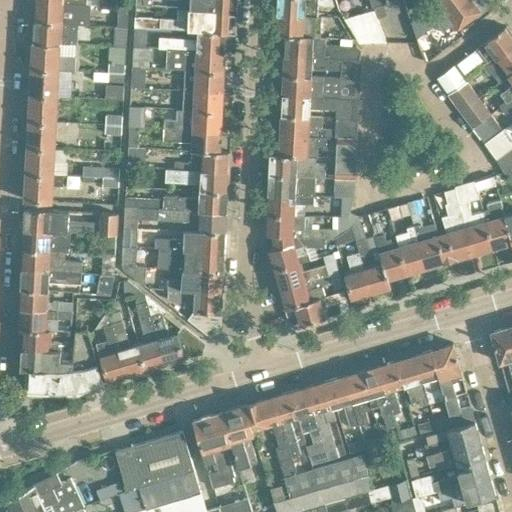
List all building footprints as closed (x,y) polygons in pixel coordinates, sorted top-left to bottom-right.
[(83,3),(63,2),(35,0),(34,21),(76,23),(87,24),(88,3),(83,3)] [(176,0),(176,8),(209,10),(237,11),(237,0),(176,0)] [(331,0),(277,0),(277,13),(316,15),(317,5),(321,5),(333,6),(331,0)] [(370,0),(373,7),(374,7),(378,18),(387,15),(383,4),(387,3),(385,0),(370,0)] [(418,0),(407,8),(415,19),(429,8),(422,0),(418,0)] [(415,19),(411,22),(417,38),(436,24),(442,32),(451,24),(456,30),(459,27),(480,11),(471,0),(439,0),(438,1),(429,8),(415,19)] [(126,26),(128,5),(118,5),(116,25),(126,26)] [(237,11),(209,10),(176,8),(176,17),(134,15),(133,27),(135,27),(147,27),(198,29),(226,31),(226,32),(236,32),(237,11)] [(344,17),(359,42),(372,42),(386,41),(374,9),(344,17)] [(276,34),(286,35),(286,34),(313,36),(313,37),(320,37),(321,16),(316,15),(277,13),(276,34)] [(75,44),(76,23),(34,21),(33,41),(60,43),(75,44)] [(126,26),(116,25),(114,25),(113,44),(125,45),(126,26)] [(511,47),(511,33),(506,26),(475,49),(483,59),(478,63),(483,69),(484,69),(511,47)] [(146,46),(147,27),(135,27),(133,46),(150,47),(146,46)] [(158,48),(166,48),(225,52),(226,32),(226,31),(198,29),(197,37),(159,35),(158,48)] [(286,34),(286,35),(285,55),(323,57),(360,59),(360,49),(356,45),(353,45),(324,43),(324,37),(320,37),(313,37),(313,36),(286,34)] [(32,67),(59,68),(73,69),(74,57),(59,57),(60,43),(33,41),(32,67)] [(132,66),(145,67),(149,67),(150,47),(133,46),(132,66)] [(500,82),(509,76),(511,73),(511,47),(484,69),(490,76),(493,73),(500,82)] [(224,72),(225,52),(166,48),(165,68),(185,69),(224,72)] [(360,59),(323,57),(285,55),(284,74),(311,75),(311,68),(340,69),(340,77),(360,78),(361,59),(360,59)] [(108,71),(124,72),(124,62),(108,61),(108,71)] [(457,62),(437,77),(450,95),(470,80),(457,62)] [(145,84),(145,67),(132,66),(131,85),(142,86),(142,84),(145,84)] [(57,95),(59,68),(32,67),(31,94),(57,95)] [(223,91),(224,72),(185,69),(184,89),(223,91)] [(123,81),(124,72),(108,71),(108,81),(123,81)] [(284,74),(283,93),(359,97),(360,78),(340,77),(311,75),(284,74)] [(470,80),(450,95),(455,103),(461,111),(482,96),(470,80)] [(122,99),(123,85),(106,84),(105,98),(122,99)] [(131,85),(130,106),(141,106),(142,86),(131,85)] [(222,110),(223,91),(184,89),(183,108),(222,110)] [(320,108),(335,109),(335,117),(358,118),(359,97),(283,93),(282,114),(310,115),(310,108),(320,108)] [(29,119),(56,120),(57,95),(31,94),(29,119)] [(482,96),(461,111),(473,127),(494,112),(482,96)] [(511,99),(508,102),(501,107),(506,114),(511,109),(511,99)] [(221,131),(222,110),(183,108),(176,108),(176,118),(130,115),(129,125),(139,126),(163,127),(221,131)] [(494,112),(473,127),(484,142),(505,127),(494,112)] [(105,123),(121,124),(122,114),(106,113),(105,123)] [(282,114),(281,134),(324,136),(325,128),(320,128),(320,124),(323,123),(323,116),(310,115),(282,114)] [(337,137),(358,138),(358,118),(335,117),(334,137),(337,137)] [(29,119),(28,145),(55,147),(56,120),(29,119)] [(121,133),(121,124),(105,123),(105,133),(121,133)] [(138,146),(139,126),(129,125),(128,146),(138,146)] [(221,131),(163,127),(162,140),(192,141),(191,150),(201,150),(220,151),(220,150),(221,131)] [(511,136),(505,127),(484,142),(497,158),(511,146),(511,136)] [(280,153),(280,154),(315,156),(317,156),(318,144),(329,144),(330,137),(324,136),(281,134),(280,153)] [(337,137),(336,157),(356,158),(358,138),(337,137)] [(53,173),(55,147),(28,145),(26,172),(53,173)] [(128,146),(127,161),(145,162),(146,146),(138,146),(128,146)] [(511,146),(497,158),(503,169),(511,165),(511,146)] [(119,163),(120,150),(105,149),(104,162),(119,163)] [(230,151),(220,150),(220,151),(201,150),(191,150),(191,162),(190,170),(229,172),(230,151)] [(270,153),(269,172),(308,174),(307,176),(313,176),(323,177),(324,168),(324,162),(315,162),(315,156),(280,154),(280,153),(270,153)] [(336,157),(335,177),(355,178),(356,158),(336,157)] [(140,165),(127,164),(126,182),(139,182),(140,165)] [(511,165),(503,169),(505,173),(511,173),(511,165)] [(103,176),(118,176),(119,167),(103,166),(103,176)] [(228,192),(229,172),(190,170),(166,168),(165,182),(200,184),(199,190),(228,192)] [(26,172),(25,199),(52,201),(53,186),(63,186),(64,174),(53,173),(26,172)] [(307,176),(308,174),(269,172),(268,193),(312,195),(313,176),(307,176)] [(493,175),(475,181),(478,189),(496,184),(493,175)] [(118,186),(118,176),(103,176),(102,185),(118,186)] [(334,196),(342,196),(355,197),(355,178),(335,177),(334,196)] [(480,197),(478,189),(475,181),(454,188),(474,253),(494,247),(483,209),(473,213),(469,200),(480,197)] [(449,214),(442,216),(447,232),(442,233),(450,260),(474,253),(454,188),(445,191),(448,202),(446,203),(449,214)] [(227,212),(228,192),(199,190),(199,197),(163,195),(163,199),(162,208),(227,212)] [(312,203),(312,195),(268,193),(267,214),(303,215),(303,203),(312,203)] [(125,205),(138,206),(158,207),(162,208),(163,199),(126,196),(125,205)] [(342,196),(341,217),(348,218),(350,211),(355,197),(342,196)] [(422,221),(416,198),(407,201),(411,213),(414,224),(421,222),(422,221)] [(488,208),(483,209),(494,247),(511,242),(504,215),(500,200),(487,204),(488,208)] [(138,226),(138,206),(125,205),(124,225),(138,226)] [(227,212),(162,208),(158,207),(158,219),(198,221),(198,230),(226,231),(227,212)] [(70,219),(70,210),(25,208),(24,227),(69,229),(101,231),(115,232),(116,212),(99,212),(99,221),(70,219)] [(267,214),(266,234),(273,234),(273,233),(295,234),(295,235),(324,237),(335,237),(334,236),(351,225),(360,215),(350,211),(348,218),(341,217),(337,217),(336,229),(302,227),(303,215),(267,214)] [(360,215),(351,225),(355,239),(355,240),(366,237),(360,215)] [(442,233),(438,234),(435,223),(422,226),(421,222),(414,224),(427,267),(450,260),(442,233)] [(396,234),(400,246),(407,273),(427,267),(414,224),(407,226),(408,230),(396,234)] [(123,245),(137,246),(138,226),(124,225),(123,245)] [(334,236),(335,237),(337,244),(355,239),(351,225),(334,236)] [(24,227),(23,247),(64,249),(68,249),(69,229),(24,227)] [(154,248),(159,248),(225,252),(226,231),(198,230),(184,229),(183,239),(155,237),(154,248)] [(114,246),(115,232),(101,231),(101,245),(114,246)] [(323,247),(324,237),(295,235),(295,234),(273,233),(273,234),(275,248),(268,250),(274,270),(300,262),(310,259),(306,246),(323,247)] [(388,278),(407,273),(400,246),(394,247),(391,238),(386,240),(384,233),(376,235),(388,278)] [(355,240),(358,251),(371,294),(391,288),(388,278),(376,235),(375,234),(366,237),(355,240)] [(121,264),(135,265),(137,246),(123,245),(121,264)] [(23,247),(22,268),(79,271),(80,261),(63,260),(64,249),(23,247)] [(159,248),(158,267),(182,269),(224,272),(225,252),(159,248)] [(351,271),(344,273),(352,300),(371,294),(358,251),(346,255),(351,271)] [(103,252),(102,273),(114,274),(115,253),(103,252)] [(302,270),(300,262),(274,270),(279,289),(330,274),(338,272),(333,253),(324,255),(326,263),(302,270)] [(135,265),(121,264),(122,268),(143,285),(145,284),(145,266),(135,265)] [(22,268),(21,287),(48,288),(48,281),(79,282),(79,271),(22,268)] [(168,280),(167,289),(223,291),(224,272),(182,269),(181,280),(168,280)] [(334,288),(343,286),(338,272),(330,274),(332,282),(334,288)] [(110,295),(114,274),(102,273),(100,273),(96,293),(110,295)] [(330,274),(279,289),(285,309),(326,296),(326,295),(323,285),(332,282),(330,274)] [(21,287),(19,307),(72,310),(72,302),(58,301),(47,301),(48,288),(21,287)] [(221,330),(223,291),(167,289),(167,298),(171,301),(194,302),(193,311),(187,318),(210,337),(221,330)] [(326,296),(285,309),(287,317),(297,314),(300,324),(300,325),(327,317),(323,306),(338,302),(338,303),(339,303),(342,313),(350,310),(344,290),(326,295),(326,296)] [(138,298),(135,303),(146,342),(139,344),(146,370),(165,365),(147,300),(145,293),(143,291),(138,298)] [(166,310),(145,293),(147,300),(165,365),(202,354),(206,342),(183,324),(177,331),(168,334),(162,312),(166,310)] [(97,299),(91,307),(102,314),(107,306),(97,299)] [(19,307),(18,329),(23,329),(23,327),(46,328),(47,317),(58,317),(71,318),(72,310),(19,307)] [(102,326),(112,323),(109,313),(107,308),(95,327),(96,328),(102,326)] [(109,313),(112,323),(126,376),(146,370),(139,344),(130,347),(120,310),(109,313)] [(106,339),(96,342),(107,381),(108,381),(126,376),(112,323),(102,326),(106,339)] [(508,360),(511,374),(511,331),(510,325),(492,331),(500,362),(508,360)] [(23,329),(22,348),(60,350),(69,350),(70,343),(61,342),(61,341),(50,341),(51,329),(46,328),(23,327),(23,329)] [(72,368),(57,369),(48,369),(48,370),(30,369),(29,389),(57,391),(77,390),(103,382),(88,330),(74,330),(72,368)] [(453,342),(431,349),(446,396),(452,415),(454,421),(455,425),(475,419),(471,404),(462,407),(458,393),(467,390),(461,371),(453,342)] [(60,359),(60,350),(22,348),(21,369),(30,369),(48,370),(48,369),(57,369),(72,368),(72,360),(64,359),(60,359)] [(431,349),(415,354),(429,401),(446,396),(431,349)] [(415,354),(395,359),(403,384),(406,383),(412,402),(419,400),(420,403),(429,401),(415,354)] [(395,359),(378,364),(392,412),(402,409),(395,387),(403,384),(395,359)] [(378,364),(361,369),(371,403),(379,400),(387,428),(396,425),(392,412),(378,364)] [(361,369),(345,374),(359,422),(369,419),(365,406),(372,404),(361,369)] [(350,424),(359,422),(345,374),(325,380),(333,405),(344,402),(350,424)] [(325,380),(308,385),(325,440),(328,450),(330,458),(339,456),(347,453),(344,443),(336,445),(328,420),(336,418),(332,406),(333,405),(325,380)] [(315,443),(325,440),(308,385),(290,390),(298,416),(303,432),(311,430),(315,443)] [(292,418),(298,416),(290,390),(275,395),(293,455),(302,453),(298,440),(292,418)] [(275,395),(246,403),(254,429),(271,424),(278,446),(277,446),(281,459),(286,476),(298,472),(293,455),(275,395)] [(256,433),(254,429),(246,403),(222,410),(232,443),(239,466),(244,484),(255,481),(250,464),(258,462),(250,435),(256,433)] [(222,410),(193,419),(195,427),(200,443),(213,487),(235,481),(234,477),(236,476),(229,455),(216,458),(213,449),(232,443),(222,410)] [(452,415),(440,418),(442,424),(454,421),(452,415)] [(421,431),(437,426),(435,420),(435,418),(418,423),(421,431)] [(425,443),(427,451),(480,436),(475,419),(455,425),(426,433),(428,442),(425,443)] [(417,432),(415,424),(398,429),(400,437),(417,432)] [(138,484),(194,468),(183,430),(115,449),(127,488),(138,484)] [(382,435),(373,437),(377,448),(385,446),(382,435)] [(485,455),(480,436),(427,451),(431,466),(438,465),(439,468),(458,463),(458,464),(485,456),(485,455)] [(364,438),(347,443),(350,452),(367,447),(364,438)] [(425,443),(415,446),(417,454),(427,451),(425,443)] [(313,464),(330,458),(328,450),(310,455),(313,464)] [(286,494),(275,497),(279,511),(287,511),(303,508),(324,501),(346,495),(369,488),(372,487),(361,453),(314,467),(298,472),(286,476),(291,492),(286,494)] [(420,473),(415,455),(408,456),(406,457),(412,476),(420,473)] [(418,497),(424,495),(438,491),(491,476),(485,456),(458,464),(461,474),(423,484),(421,477),(413,479),(418,497)] [(194,468),(138,484),(144,506),(200,489),(194,468)] [(10,511),(67,511),(80,506),(84,504),(71,477),(62,481),(57,472),(48,477),(4,499),(10,511)] [(496,494),(491,476),(438,491),(440,499),(452,495),(455,505),(496,494)] [(406,477),(388,483),(392,496),(393,501),(411,496),(406,477)] [(107,482),(111,492),(122,488),(118,478),(107,482)] [(372,487),(369,488),(373,502),(392,496),(388,483),(372,487)] [(369,488),(346,495),(350,508),(373,502),(369,488)] [(144,506),(128,511),(192,511),(206,508),(200,489),(144,506)] [(346,495),(324,501),(327,511),(336,511),(350,508),(346,495)] [(418,497),(412,498),(415,511),(425,511),(421,496),(418,497)] [(252,511),(250,502),(249,502),(247,497),(219,506),(216,506),(218,511),(252,511)] [(479,508),(480,511),(500,511),(497,497),(478,503),(479,508)]
